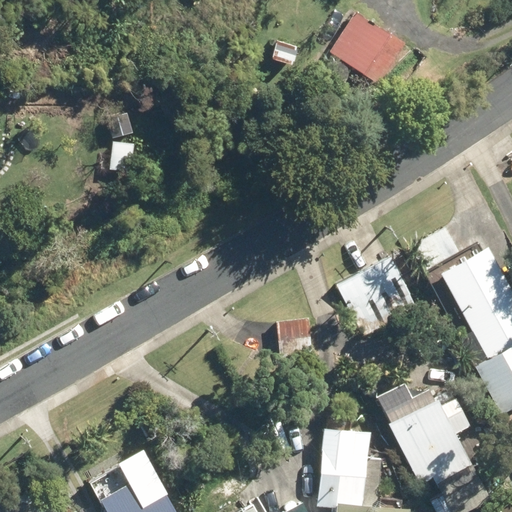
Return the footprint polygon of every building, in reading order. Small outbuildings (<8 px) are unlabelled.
[(355,10),(328,49),(376,83),(403,43),(355,10)] [(277,38),(271,58),(289,64),(295,44),(277,38)] [(129,171),(132,141),(103,139),(100,168),(129,171)] [(409,243),(423,269),(421,270),(499,412),(511,404),(511,291),(486,243),(478,247),(474,241),(457,250),(442,225),(409,243)] [(388,255),(336,283),(356,321),(408,293),(388,255)] [(309,316),(275,319),(278,359),(312,356),(309,316)] [(433,475),(441,492),(427,499),(433,511),(461,511),(489,498),(454,432),(467,425),(448,387),(431,395),(426,386),(382,409),(388,419),(385,420),(417,482),(433,475)] [(480,422),(463,430),(480,467),(497,459),(480,422)] [(379,457),(366,456),(368,429),(323,425),(317,505),(332,507),(331,511),(407,511),(408,506),(375,503),(379,457)] [(174,511),(162,490),(143,500),(132,480),(98,497),(105,511),(174,511)] [(308,511),(302,500),(282,511),(308,511)] [(255,511),(250,502),(231,511),(255,511)]
